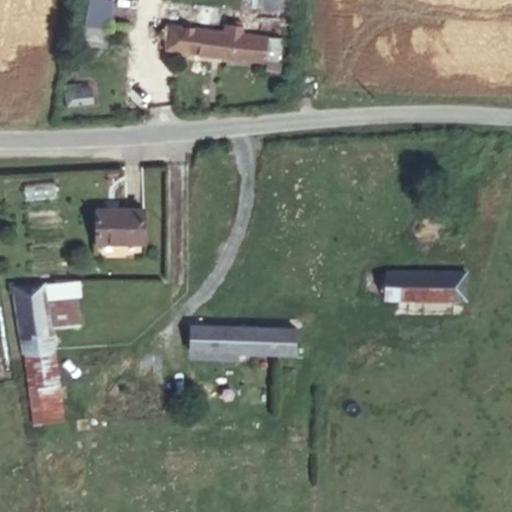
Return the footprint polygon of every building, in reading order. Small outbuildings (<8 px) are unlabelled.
[(87,0),(82,44),(107,47),(113,0),(87,0)] [(261,0),(262,10),(295,9),(294,0),(261,0)] [(167,24),(165,50),(266,62),(268,37),(241,33),(241,26),(225,24),(224,31),(167,24)] [(266,62),(266,69),(280,71),(283,38),(268,37),(266,62)] [(79,91),(79,85),(66,86),(69,107),(93,104),(91,90),(79,91)] [(164,208),(118,207),(115,244),(164,243),(164,208)] [(474,282),(398,279),(395,304),(473,308),(474,282)] [(39,290),(44,354),(68,355),(62,288),(39,290)] [(300,339),(188,336),(189,365),(299,366),(300,339)] [(68,355),(44,354),(47,386),(70,384),(68,355)]
